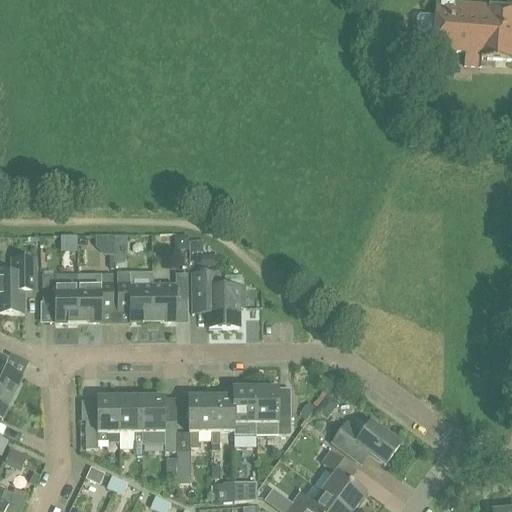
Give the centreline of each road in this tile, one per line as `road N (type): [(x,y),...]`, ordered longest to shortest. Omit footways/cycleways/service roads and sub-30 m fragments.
road 1 (residential): [(59,357),(318,354),(337,359),(464,448)]
road 2 (residential): [(40,511),(61,461),(59,357)]
